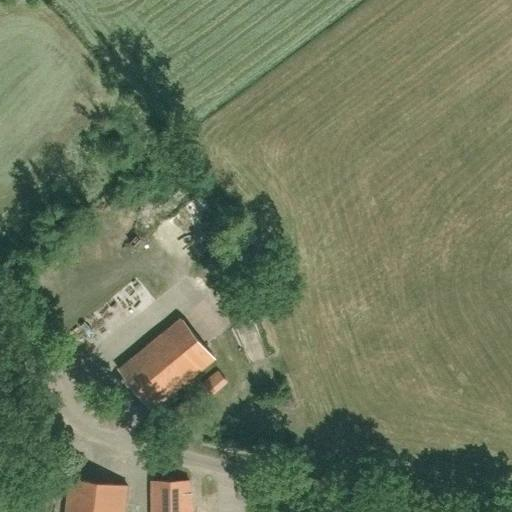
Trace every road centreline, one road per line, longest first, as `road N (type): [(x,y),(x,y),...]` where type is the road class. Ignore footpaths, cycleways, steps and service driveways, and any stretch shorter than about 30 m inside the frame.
road 1 (unclassified): [(414,511),(97,438),(65,419)]
road 2 (unclassified): [(65,419),(0,307)]
